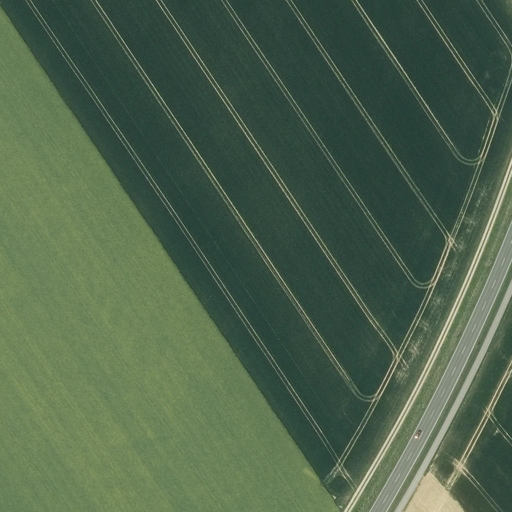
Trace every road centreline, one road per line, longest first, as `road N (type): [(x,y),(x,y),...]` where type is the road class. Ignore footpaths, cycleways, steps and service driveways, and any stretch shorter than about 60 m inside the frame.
road 1 (track): [(344,511),(445,328),(511,156)]
road 2 (secondary): [(377,511),(434,410),(511,238)]
road 3 (track): [(397,511),(511,287)]
